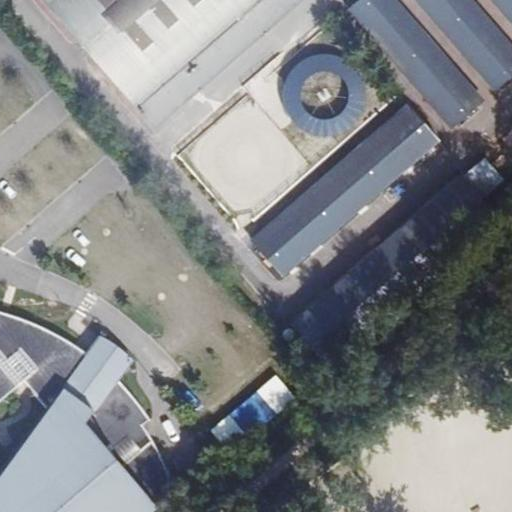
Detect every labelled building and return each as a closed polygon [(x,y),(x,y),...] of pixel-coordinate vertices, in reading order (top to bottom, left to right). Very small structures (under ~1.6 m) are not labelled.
[(40,0),(153,129),(301,0),(40,0)] [(398,0),(358,0),(347,10),(454,128),(486,100),(398,0)] [(511,43),(474,0),(415,0),(495,91),(511,76),(511,43)] [(511,0),(491,0),(511,23),(511,0)] [(409,103),(250,239),(283,276),(441,140),(409,103)] [(485,157),(460,176),(478,199),(503,180),(485,157)] [(455,174),(286,318),(326,363),(494,219),(455,174)] [(0,511),(157,511),(159,511),(113,457),(150,426),(154,423),(120,380),(131,361),(106,338),(89,353),(59,337),(50,332),(15,316),(9,314),(2,312),(0,310),(0,511)] [(255,392),(226,414),(238,429),(267,407),(255,392)] [(113,457),(159,511),(176,496),(168,470),(159,449),(150,426),(113,457)]
